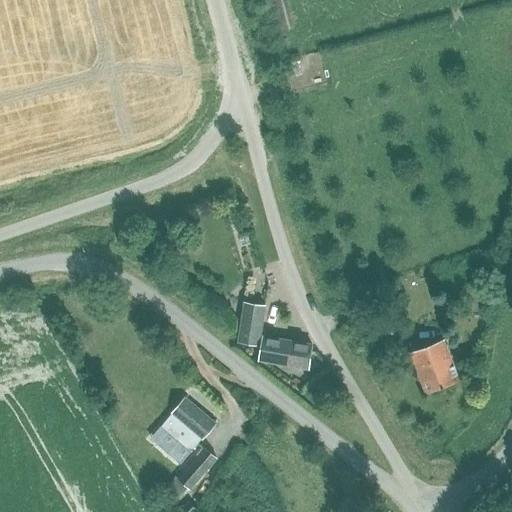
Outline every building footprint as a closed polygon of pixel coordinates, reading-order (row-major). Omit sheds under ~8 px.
[(271,0),(279,31),(294,27),(287,0),(271,0)] [(306,379),(311,344),(262,336),(262,337),(260,337),(265,305),(245,302),(239,342),(260,345),(259,358),(294,363),(292,377),(306,379)] [(445,340),(442,341),(411,353),(427,394),(460,380),(445,340)] [(128,441),(136,434),(129,425),(157,400),(150,393),(114,426),(128,441)] [(185,396),(160,425),(190,451),(215,422),(185,396)] [(216,458),(205,449),(178,479),(189,489),(216,458)] [(195,511),(197,510),(189,502),(177,511),(195,511)]
